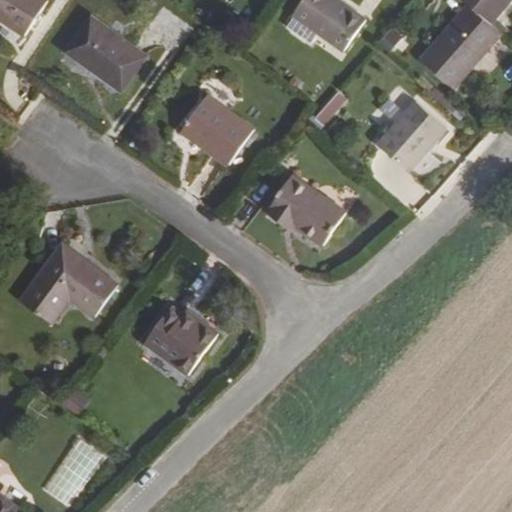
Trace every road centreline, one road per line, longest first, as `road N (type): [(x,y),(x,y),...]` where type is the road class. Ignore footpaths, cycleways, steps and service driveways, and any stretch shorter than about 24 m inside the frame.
road 1 (residential): [(316,323),(134,183),(59,152)]
road 2 (residential): [(134,511),(316,323)]
road 3 (residential): [(316,323),(392,266),(511,151)]
